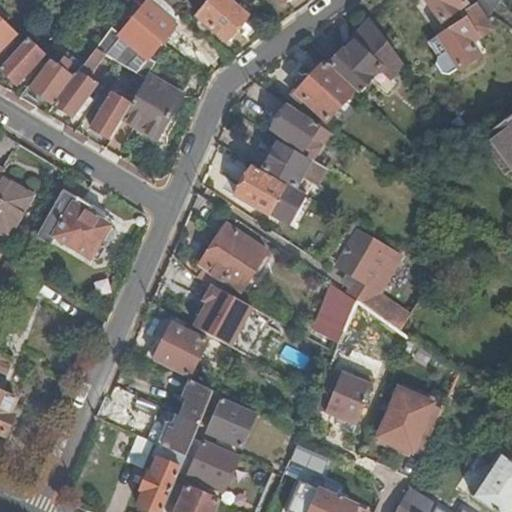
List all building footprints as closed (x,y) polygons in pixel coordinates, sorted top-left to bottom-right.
[(230,0),(211,0),(196,16),(225,42),(248,15),(230,0)] [(424,0),(442,23),(465,4),(462,0),(424,0)] [(470,0),(473,2),(482,8),(495,0),(470,0)] [(148,77),(156,63),(149,57),(176,25),(147,2),(120,34),(112,27),(95,49),(107,56),(121,64),(138,76),(146,81),(148,77)] [(464,20),(437,37),(442,44),(448,52),(444,55),(437,59),(435,64),(442,74),(449,75),(457,69),(458,70),(480,57),(472,43),(491,31),(476,5),(464,11),(460,15),(464,20)] [(0,19),(0,50),(15,35),(0,19)] [(342,50),(328,66),(357,93),(380,69),(388,76),(401,63),(373,24),(345,52),(342,50)] [(28,39),(0,69),(18,84),(45,54),(28,39)] [(448,52),(442,44),(438,46),(444,55),(448,52)] [(107,56),(95,49),(83,66),(53,105),(72,117),(95,85),(89,80),(107,56)] [(41,96),(53,105),(83,66),(67,53),(65,56),(63,55),(56,64),(50,60),(29,86),(25,91),(37,101),(41,96)] [(324,66),(297,94),(327,121),(353,94),(324,66)] [(138,76),(122,101),(130,106),(146,81),(138,76)] [(180,95),(148,77),(146,81),(130,106),(123,118),(157,139),(170,117),(168,115),(180,95)] [(91,128),(109,140),(123,118),(130,106),(122,101),(111,94),(91,128)] [(41,96),(37,101),(49,110),(53,105),(41,96)] [(86,97),(72,117),(75,120),(90,100),(86,97)] [(301,154),(311,160),(315,162),(333,136),(287,106),(271,131),(303,152),(301,154)] [(511,116),(486,136),(491,142),(482,148),(503,176),(511,170),(511,116)] [(277,144),(262,170),(286,184),(293,188),(299,178),(315,188),(327,170),(315,162),(311,160),(309,163),(277,144)] [(3,168),(0,166),(0,227),(10,233),(34,192),(0,174),(3,168)] [(290,221),(306,196),(293,188),(286,184),(284,188),(251,169),(235,197),(267,215),(268,214),(283,223),(290,221)] [(56,238),(90,260),(91,258),(98,262),(117,232),(89,215),(93,208),(79,199),(79,200),(64,191),(36,237),(50,246),(56,238)] [(271,257),(231,229),(204,269),(243,296),(271,257)] [(387,249),(358,233),(338,268),(367,285),(357,303),(369,312),(399,332),(407,320),(378,300),(400,257),(387,249)] [(7,260),(0,272),(0,276),(11,283),(19,267),(7,260)] [(45,277),(22,264),(19,267),(11,283),(21,289),(34,296),(45,277)] [(307,344),(333,354),(349,318),(355,303),(331,285),(307,344)] [(208,302),(194,328),(230,348),(251,309),(211,287),(204,301),(208,302)] [(355,303),(349,318),(365,329),(374,316),(369,312),(355,303)] [(374,316),(365,329),(387,341),(394,330),(374,316)] [(152,361),(187,379),(207,341),(172,323),(152,361)] [(0,433),(6,436),(14,415),(11,414),(17,400),(0,391),(0,385),(3,378),(4,379),(14,358),(10,356),(17,339),(3,332),(0,338),(0,433)] [(424,350),(435,357),(438,351),(414,333),(409,340),(424,350)] [(424,350),(417,361),(442,374),(448,366),(435,357),(424,350)] [(340,373),(324,413),(356,426),(375,381),(360,374),(357,380),(340,373)] [(200,423),(213,392),(190,381),(183,398),(187,399),(181,415),(200,423)] [(399,391),(432,405),(435,399),(402,384),(399,391)] [(412,451),(423,456),(443,410),(432,405),(399,391),(380,437),(412,451)] [(156,405),(136,396),(132,406),(151,415),(156,405)] [(256,415),(221,401),(207,434),(241,448),(256,415)] [(254,414),(300,437),(304,427),(302,426),(288,419),(288,418),(275,412),(272,417),(257,410),(254,414)] [(186,456),(200,423),(181,415),(174,432),(170,430),(162,447),(172,451),(186,456)] [(153,443),(138,436),(127,461),(141,468),(153,443)] [(380,437),(377,443),(409,457),(412,451),(380,437)] [(237,458),(203,443),(188,477),(223,491),(237,458)] [(150,511),(162,511),(175,482),(186,456),(172,451),(167,463),(157,459),(151,474),(147,473),(140,490),(143,492),(138,506),(150,511)] [(511,511),(511,464),(500,456),(472,497),(493,511),(511,511)] [(340,487),(325,480),(320,491),(302,483),(288,511),(355,511),(357,507),(336,498),(340,487)] [(162,511),(213,511),(219,501),(175,482),(162,511)] [(434,511),(406,494),(402,501),(399,509),(404,511),(443,511),(436,508),(434,511)]
